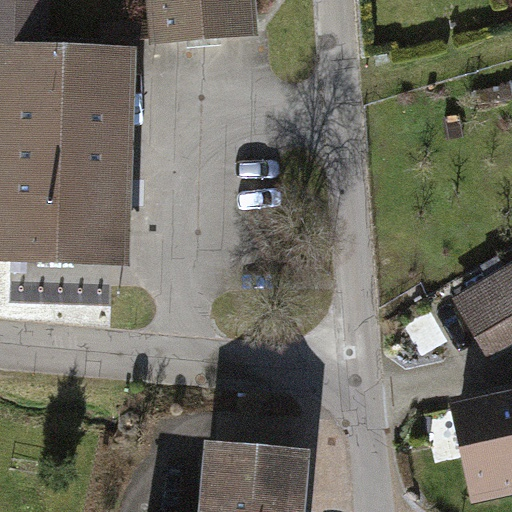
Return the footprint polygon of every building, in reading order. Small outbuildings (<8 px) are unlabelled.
[(0,0),(0,257),(119,261),(124,61),(51,60),(52,0),(0,0)] [(104,27),(106,44),(257,33),(254,0),(152,0),(154,23),(104,27)] [(511,266),(456,297),(488,350),(511,336),(511,266)] [(511,387),(452,401),(474,501),(511,492),(511,387)] [(296,511),(301,457),(214,449),(207,511),(296,511)]
